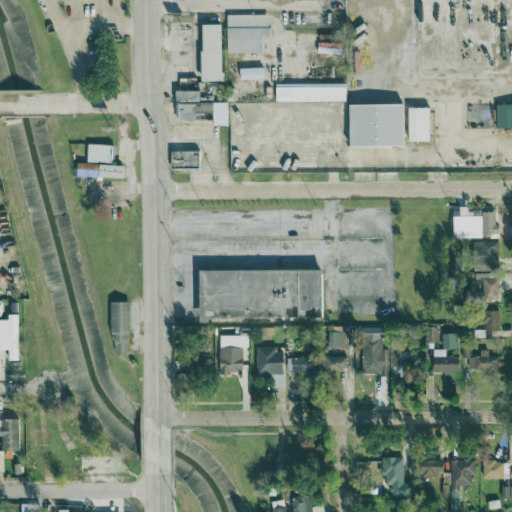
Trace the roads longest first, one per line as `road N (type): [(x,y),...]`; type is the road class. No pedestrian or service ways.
road 1 (secondary): [(147,0),(154,417)]
road 2 (residential): [(152,192),(511,190)]
road 3 (residential): [(154,417),(511,417)]
road 4 (residential): [(147,6),(344,4)]
road 5 (residential): [(0,491),(156,490)]
